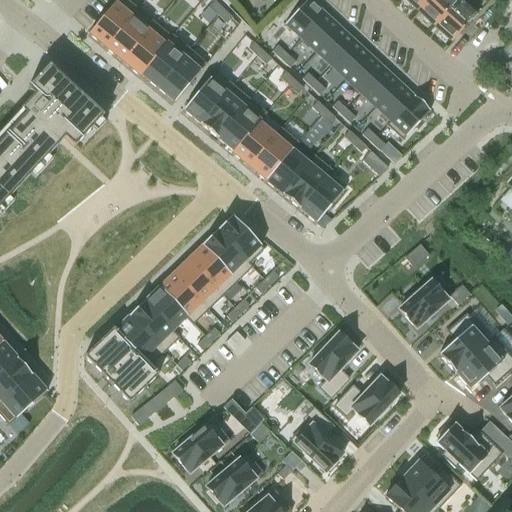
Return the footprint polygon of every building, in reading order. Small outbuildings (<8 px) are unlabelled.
[(125,0),(116,0),(87,35),(105,49),(137,10),(125,0)] [(308,0),(307,0),(284,25),(299,40),(323,13),(308,0)] [(404,0),(404,5),(407,8),(413,8),(418,12),(428,0),(404,0)] [(428,0),(418,12),(423,17),(423,23),(427,27),(433,26),(435,28),(455,5),(454,5),(453,3),(455,0),(428,0)] [(455,0),(453,3),(454,5),(455,5),(435,28),(442,34),(441,40),(444,43),(451,42),(453,43),(476,18),(457,1),(455,0)] [(214,2),(208,8),(217,16),(223,10),(214,2)] [(137,10),(105,49),(122,64),(154,24),(137,10)] [(223,10),(217,16),(226,25),(231,19),(223,10)] [(323,13),(299,40),(314,54),(338,27),(323,13)] [(154,24),(122,64),(139,78),(140,76),(172,38),(170,37),(154,24)] [(338,27),(314,54),(329,68),(353,42),(338,27)] [(172,38),(140,76),(157,90),(189,51),(171,36),(170,37),(172,38)] [(353,42),(329,68),(344,82),(368,56),(353,42)] [(250,46),(247,49),(256,58),(262,52),(253,43),(250,46)] [(276,47),(271,53),(280,61),(285,55),(276,47)] [(189,51),(157,90),(173,104),(206,65),(189,51)] [(262,52),(256,58),(265,66),(270,60),(267,57),(262,52)] [(285,55),(280,61),(289,69),(294,63),(285,55)] [(368,56),(344,82),(359,96),(383,70),(368,56)] [(0,218),(5,213),(3,212),(67,143),(73,148),(78,154),(108,122),(102,117),(53,72),(50,68),(48,67),(45,70),(39,76),(26,90),(33,97),(19,111),(0,131),(0,218)] [(383,70),(359,96),(374,110),(398,84),(383,70)] [(215,72),(182,111),(199,125),(231,86),(215,72)] [(284,73),(279,79),(287,87),(293,81),(284,73)] [(306,74),(301,80),(310,89),(315,83),(306,74)] [(293,81),(287,87),(296,96),(302,89),(293,81)] [(315,83),(310,89),(318,97),(324,91),(315,83)] [(398,84),(374,110),(388,123),(389,124),(413,98),(398,84)] [(231,86),(199,125),(215,139),(248,99),(231,86)] [(388,123),(385,126),(401,141),(429,112),(413,98),(389,124),(388,123)] [(248,99),(215,139),(232,153),(257,122),(259,124),(266,115),(248,99)] [(316,102),(310,108),(319,117),(325,111),(316,102)] [(336,102),(331,108),(339,116),(345,110),(336,102)] [(345,110),(339,116),(348,125),(354,119),(345,110)] [(325,111),(319,117),(328,125),(334,119),(325,111)] [(232,153),(230,154),(248,168),(274,136),(259,124),(257,122),(232,153)] [(274,136),(248,168),(264,182),(291,150),(292,151),(298,144),(280,129),(274,136)] [(366,130),(361,136),(370,144),(375,138),(366,130)] [(348,132),(342,138),(351,146),(356,140),(348,132)] [(375,138),(370,144),(378,152),(384,146),(375,138)] [(356,140),(351,146),(360,154),(365,148),(356,140)] [(291,150),(264,182),(281,196),(308,164),(307,164),(292,151),(291,150)] [(308,164),(281,196),(298,210),(327,175),(328,175),(331,171),(313,156),(307,164),(308,164)] [(327,175),(298,210),(315,225),(345,189),(328,175),(327,175)] [(500,199),(499,201),(499,202),(500,203),(501,204),(503,205),(504,205),(506,208),(507,208),(509,210),(510,211),(511,212),(511,191),(511,192),(511,191),(511,176),(511,177),(511,178),(510,178),(510,179),(509,179),(509,181),(508,181),(508,182),(508,184),(509,185),(510,186),(510,187),(511,188),(511,189),(511,190),(508,190),(507,191),(507,192),(506,192),(505,193),(504,195),(500,199)] [(231,217),(216,231),(248,265),(263,250),(231,217)] [(216,231),(201,246),(237,282),(252,268),(248,265),(216,231)] [(201,246),(187,260),(222,297),(237,282),(201,246)] [(419,246),(406,256),(414,266),(427,255),(419,246)] [(187,260),(172,275),(207,311),(222,297),(187,260)] [(271,272),(262,281),(268,287),(277,278),(271,272)] [(172,275),(157,289),(186,319),(185,319),(192,326),(207,311),(172,275)] [(262,281),(254,289),(260,295),(268,287),(262,281)] [(406,303),(397,310),(415,330),(447,301),(429,282),(419,291),(417,288),(404,300),(406,303)] [(157,289),(142,303),(171,333),(172,332),(185,319),(186,319),(157,289)] [(242,301),(233,309),(239,315),(248,306),(242,301)] [(142,303),(128,317),(163,354),(178,339),(172,332),(171,333),(142,303)] [(233,309),(225,317),(230,323),(239,315),(233,309)] [(453,342),(437,356),(453,373),(489,342),(488,341),(465,315),(445,333),(453,342)] [(128,317),(113,331),(149,368),(163,354),(128,317)] [(213,329),(204,337),(210,343),(218,335),(213,329)] [(112,330),(83,358),(128,404),(157,376),(149,368),(113,331),(112,330)] [(235,333),(224,344),(232,353),(243,342),(235,333)] [(314,359),(307,366),(324,382),(318,389),(329,399),(348,380),(338,371),(356,353),(337,335),(326,346),(323,343),(311,356),(314,359)] [(204,337),(195,346),(201,352),(210,343),(204,337)] [(489,342),(453,373),(469,391),(485,377),(493,386),(511,369),(511,360),(492,338),(488,341),(489,342)] [(0,373),(16,360),(2,343),(0,344),(0,373)] [(183,357),(175,366),(180,372),(189,363),(183,357)] [(16,360),(0,373),(0,403),(31,376),(16,360)] [(31,376),(0,403),(0,418),(7,426),(45,392),(31,376)] [(352,388),(333,407),(344,418),(351,411),(368,427),(375,420),(377,422),(389,410),(387,407),(398,396),(378,378),(361,396),(352,388)] [(511,387),(511,397),(498,410),(511,425),(511,380),(508,383),(511,387)] [(174,382),(130,418),(137,427),(181,392),(174,382)] [(309,427),(292,444),(324,474),(326,472),(328,474),(337,464),(335,462),(342,455),(323,437),(332,428),(313,410),(302,421),(309,427)] [(248,413),(240,422),(245,428),(254,419),(248,413)] [(180,447),(171,455),(188,475),(228,441),(211,421),(193,436),(191,434),(178,445),(180,447)] [(260,424),(249,436),(258,444),(269,433),(260,424)] [(446,425),(434,438),(437,441),(434,444),(443,452),(439,456),(453,470),(457,465),(475,482),(501,455),(476,430),(467,439),(452,425),(449,428),(446,425)] [(207,490),(203,493),(214,507),(218,504),(221,508),(262,474),(245,454),(205,488),(207,490)] [(416,463),(400,480),(433,511),(435,511),(459,487),(440,469),(432,477),(416,463)] [(284,466),(276,475),(282,481),(290,472),(284,466)] [(433,511),(400,480),(384,497),(399,511),(398,511),(433,511)] [(273,492),(248,511),(290,511),(273,492)]
